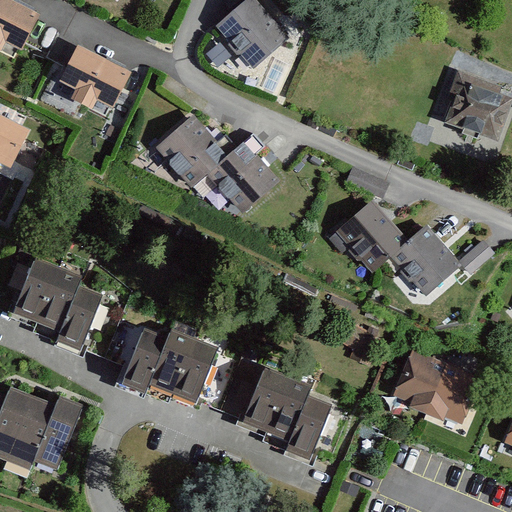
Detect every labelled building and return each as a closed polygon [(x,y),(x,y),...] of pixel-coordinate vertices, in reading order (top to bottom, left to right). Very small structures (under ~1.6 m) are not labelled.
[(0,0),(0,45),(5,48),(10,39),(24,46),(41,12),(16,0),(0,0)] [(257,0),(250,0),(220,28),(255,67),(290,36),(257,0)] [(101,98),(115,104),(132,69),(80,44),(63,79),(80,87),(75,96),(97,106),(101,98)] [(511,93),(464,78),(450,121),(501,138),(511,103),(511,93)] [(193,184),(230,151),(195,111),(158,145),(193,184)] [(32,130),(0,113),(0,161),(12,168),(32,130)] [(210,171),(245,212),(281,182),(247,141),(230,151),(210,171)] [(394,254),(410,239),(375,199),(340,230),(375,270),(394,254)] [(394,254),(427,292),(462,261),(429,223),(410,239),(394,254)] [(83,273),(37,255),(16,307),(63,325),(79,281),(83,273)] [(107,291),(79,281),(63,325),(58,339),(86,349),(107,291)] [(171,335),(148,325),(125,379),(149,389),(153,380),(171,335)] [(220,343),(175,326),(171,335),(153,380),(199,398),(220,343)] [(412,351),(393,397),(462,425),(481,379),(412,351)] [(314,384),(269,364),(247,415),(292,434),(311,393),(314,384)] [(15,385),(11,394),(0,420),(0,455),(33,469),(38,458),(59,403),(15,385)] [(0,420),(11,394),(0,390),(0,420)] [(336,404),(311,393),(292,434),(287,445),(313,457),(336,404)] [(87,405),(63,395),(59,403),(38,458),(63,468),(87,405)]
